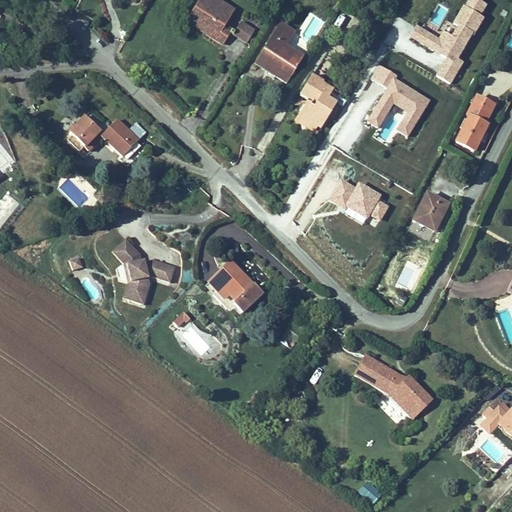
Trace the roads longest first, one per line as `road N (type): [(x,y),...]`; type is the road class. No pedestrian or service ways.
road 1 (residential): [(511,119),(418,312),(378,321),(346,301),(47,0)]
road 2 (unknown): [(237,187),(330,41)]
